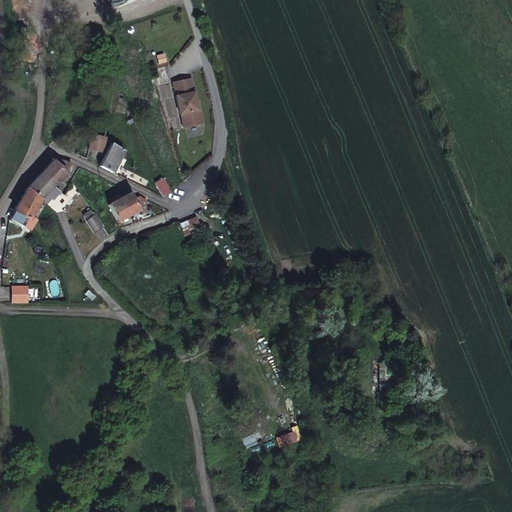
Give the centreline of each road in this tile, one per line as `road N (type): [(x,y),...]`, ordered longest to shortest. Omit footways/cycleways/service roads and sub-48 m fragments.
road 1 (unclassified): [(172,212),(199,200),(228,150),(193,0)]
road 2 (residential): [(172,212),(54,148),(0,203)]
road 3 (unknown): [(36,28),(48,79),(43,159)]
